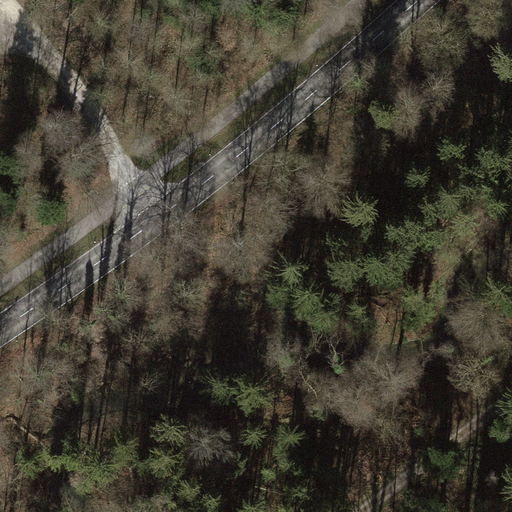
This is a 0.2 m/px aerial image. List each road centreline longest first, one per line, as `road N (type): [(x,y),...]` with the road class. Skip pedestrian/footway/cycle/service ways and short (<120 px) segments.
road 1 (secondary): [(0,339),(186,205),(424,0)]
road 2 (track): [(186,205),(0,0)]
road 3 (track): [(357,511),(511,389)]
